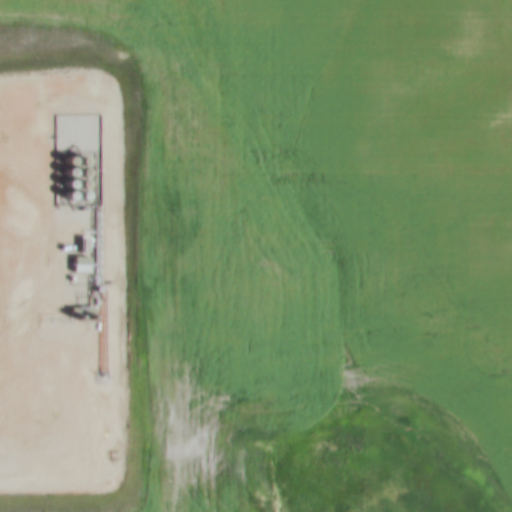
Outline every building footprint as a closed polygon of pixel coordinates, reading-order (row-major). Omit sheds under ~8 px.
[(65,119),(64,120),(62,120),(60,120),(59,119),(58,118),(57,116),(57,115),(58,113),(59,112),(60,111),(61,110),(63,110),(65,111),(66,112),(67,114),(67,115),(67,117),(66,118),(65,119)] [(79,120),(77,121),(76,121),(74,121),(73,120),(72,119),(71,117),(71,115),(71,114),(72,113),(74,112),(75,111),(77,111),(79,112),(80,113),(81,114),(81,116),(81,118),(80,119),(79,120)] [(79,131),(77,132),(76,132),(74,132),(73,131),(72,130),(71,128),(71,127),(71,125),(72,124),(74,123),(75,122),(77,122),(79,123),(80,124),(81,126),(81,127),(81,129),(80,130),(79,131)] [(65,132),(63,133),(61,133),(60,132),(59,132),(57,130),(57,129),(57,127),(57,126),(58,124),(59,123),(61,123),(63,123),(64,123),(66,125),(66,126),(67,128),(67,129),(66,131),(65,132)] [(78,143),(77,144),(75,144),(73,143),(72,143),(71,141),(70,140),(70,138),(71,137),(72,135),(73,134),(74,134),(76,134),(78,134),(79,136),(80,137),(80,139),(80,140),(79,142),(78,143)] [(64,144),(63,145),(61,145),(60,145),(58,144),(57,143),(57,141),(57,140),(57,138),(58,137),(59,136),(61,135),(62,135),(64,136),(65,137),(66,139),(67,140),(66,142),(65,143),(64,144)] [(64,156),(63,157),(61,157),(59,157),(58,156),(57,155),(56,153),(56,152),(57,150),(58,149),(59,148),(60,147),(62,147),(64,148),(65,149),(66,150),(66,152),(66,154),(65,155),(64,156)] [(79,156),(77,156),(75,157),(74,156),(73,155),(71,154),(71,153),(71,151),(71,149),(72,148),(73,147),(75,147),(77,147),(78,147),(80,148),(80,150),(81,151),(81,153),(80,155),(79,156)] [(78,167),(77,167),(75,168),(74,167),(72,166),(71,165),(71,164),(71,162),(71,160),(72,159),(73,158),(75,158),(76,158),(78,158),(79,159),(80,161),(81,162),(80,164),(79,166),(78,167)] [(65,168),(63,169),(62,169),(60,168),(59,168),(58,166),(57,165),(57,163),(57,162),(58,160),(60,159),(61,159),(63,159),(65,159),(66,161),(67,162),(67,164),(67,165),(66,167),(65,168)] [(79,178),(77,179),(75,179),(74,179),(73,178),(71,177),(71,175),(71,174),(71,172),(72,171),(73,170),(75,169),(77,169),(78,170),(80,171),(80,173),(81,174),(81,176),(80,177),(79,178)] [(65,179),(64,180),(62,180),(60,180),(59,179),(58,178),(57,176),(57,175),(58,173),(59,172),(60,171),(61,170),(63,170),(65,171),(66,172),(67,173),(67,175),(67,177),(66,178),(65,179)] [(64,190),(62,190),(61,191),(59,190),(58,189),(57,188),(56,187),(56,185),(56,183),(57,182),(59,181),(60,181),(62,181),(64,181),(65,182),(66,184),(66,185),(66,187),(65,189),(64,190)] [(79,190),(77,190),(76,191),(74,190),(73,189),(72,188),(71,187),(71,185),(71,183),(72,182),(74,181),(75,181),(77,181),(79,181),(80,182),(81,184),(81,185),(81,187),(80,189),(79,190)]
